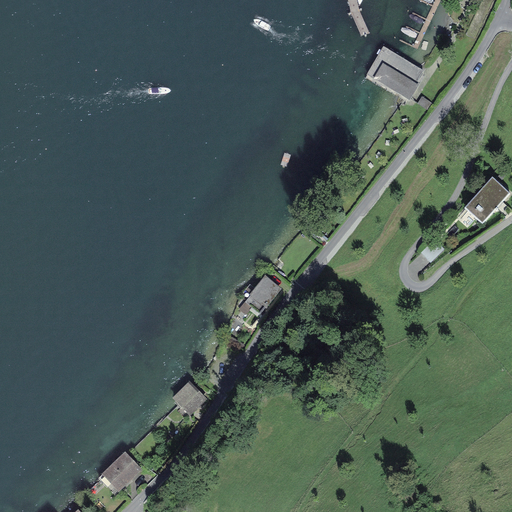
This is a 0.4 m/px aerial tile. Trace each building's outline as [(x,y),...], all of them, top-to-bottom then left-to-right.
[(422,72),(384,50),(369,76),(410,101),(418,88),(414,86),(422,72)] [(466,210),(482,225),(509,196),(492,181),(466,210)] [(247,303),(261,313),(265,308),(267,309),(281,291),(265,279),(247,303)] [(175,401),(190,417),(206,401),(190,386),(175,401)] [(124,456),(104,476),(119,492),(140,472),(124,456)]
